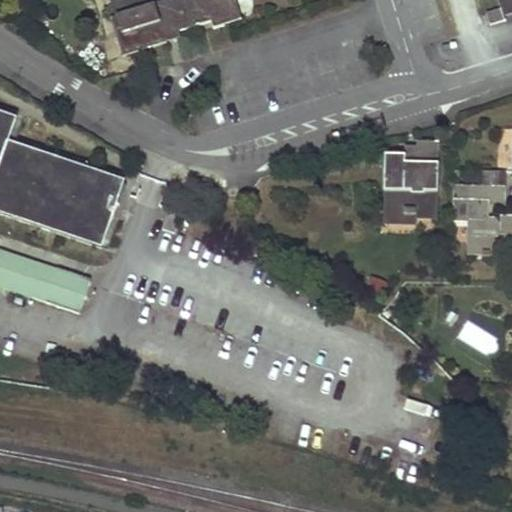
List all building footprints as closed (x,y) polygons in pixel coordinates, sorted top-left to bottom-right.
[(156,0),(113,0),(119,15),(115,16),(128,56),(169,43),(165,31),(176,28),(177,32),(196,27),(188,0),(167,0),(166,0),(168,7),(159,9),(156,0)] [(188,0),(196,27),(215,22),(206,0),(188,0)] [(238,0),(206,0),(215,22),(217,28),(245,19),(238,0)] [(511,0),(499,0),(502,9),(487,13),(491,25),(506,20),(504,16),(511,13),(511,0)] [(25,117),(0,108),(0,114),(23,122),(25,117)] [(117,205),(119,206),(126,186),(123,185),(124,183),(8,144),(10,138),(17,140),(23,122),(0,114),(0,208),(103,243),(117,205)] [(124,183),(126,177),(17,140),(10,138),(8,144),(124,183)] [(420,156),(387,156),(387,212),(417,213),(417,215),(440,215),(441,142),(420,141),(420,156)] [(506,171),(455,169),(455,185),(506,187),(506,171)] [(506,187),(455,185),(454,220),(472,221),(471,252),(511,253),(511,218),(489,219),(490,203),(505,204),(506,187)] [(0,214),(102,249),(103,243),(0,208),(0,214)] [(174,234),(182,214),(170,210),(163,230),(174,234)] [(52,284),(57,270),(0,250),(0,287),(31,298),(37,279),(52,284)] [(79,315),(86,295),(75,292),(80,278),(57,270),(52,284),(37,279),(31,298),(79,315)] [(75,292),(86,295),(90,281),(80,278),(75,292)]
